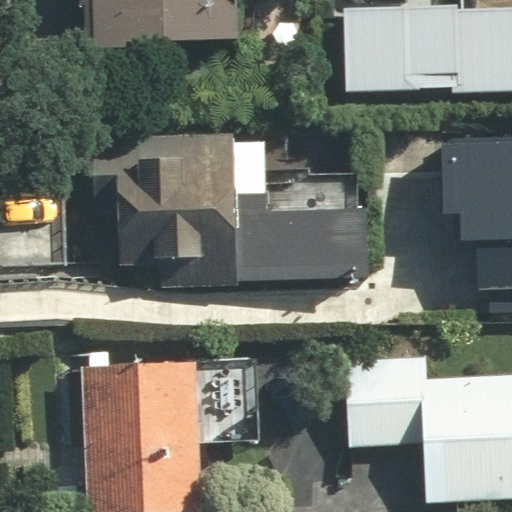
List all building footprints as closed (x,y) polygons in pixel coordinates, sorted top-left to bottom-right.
[(82,0),(83,60),(229,61),(229,21),(203,1),(202,0),(82,0)] [(336,85),(511,94),(511,22),(339,14),(336,85)] [(236,291),(235,288),(361,285),(359,218),(232,220),(228,125),(147,129),(148,162),(88,162),(87,276),(154,277),(154,295),(236,291)] [(435,248),(474,250),(472,292),(511,293),(511,154),(440,151),(435,248)] [(67,201),(0,197),(0,263),(64,267),(67,201)] [(353,450),(421,449),(422,510),(511,508),(511,384),(420,386),(419,366),(352,367),(353,450)] [(198,511),(190,367),(77,373),(84,511),(198,511)]
